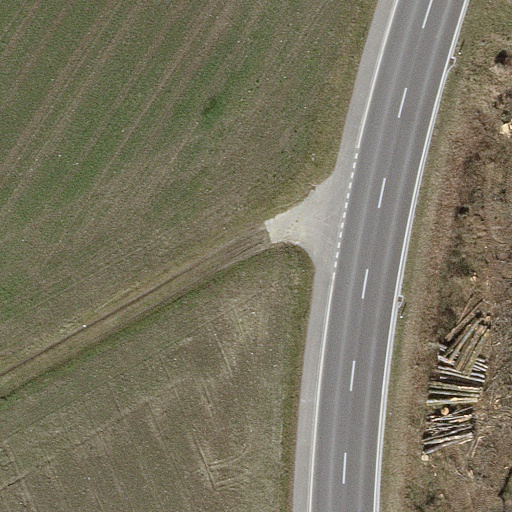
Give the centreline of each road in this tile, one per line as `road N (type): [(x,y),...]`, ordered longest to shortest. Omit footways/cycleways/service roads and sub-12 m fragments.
road 1 (secondary): [(434,0),(368,282),(345,511)]
road 2 (track): [(383,203),(273,233),(0,379)]
